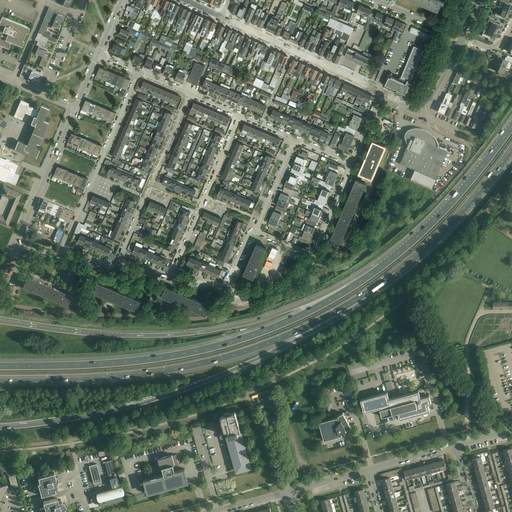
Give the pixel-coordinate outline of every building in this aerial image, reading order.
[(135,8),(138,0),(134,0),(133,4),(131,3),(130,6),(135,8)] [(144,0),(138,0),(135,8),(133,11),(133,12),(131,17),(135,19),(140,7),(141,8),(144,0)] [(148,9),(151,0),(146,0),(146,1),(147,2),(145,7),(143,12),(146,13),(146,12),(148,9)] [(156,5),(157,0),(151,0),(148,9),(146,12),(149,13),(150,10),(151,10),(153,6),(152,6),(153,4),(156,5)] [(170,1),(166,0),(163,0),(160,7),(163,8),(159,15),(157,19),(161,20),(170,1)] [(234,14),(240,0),(234,0),(230,11),(230,13),(234,14)] [(242,18),(249,2),(250,0),(246,0),(246,2),(243,9),(240,7),(236,15),(242,18)] [(259,0),(250,0),(249,2),(252,3),(244,19),(250,22),(259,0)] [(291,33),(304,4),(295,0),(294,0),(287,17),(285,20),(289,22),(288,26),(290,27),(288,32),(285,30),(282,37),(288,39),(291,32),(291,33)] [(351,10),(354,2),(348,0),(347,0),(344,7),(351,10)] [(413,0),(437,10),(440,3),(443,4),(442,4),(443,4),(444,0),(413,0)] [(501,2),(499,7),(502,9),(510,12),(511,8),(511,5),(508,4),(509,1),(505,0),(499,0),(500,1),(501,2)] [(168,20),(175,4),(171,2),(167,9),(168,9),(163,22),(166,23),(168,20)] [(180,6),(175,4),(168,20),(171,22),(175,12),(177,13),(180,6)] [(364,11),(365,7),(359,5),(356,11),(362,14),(364,11)] [(61,21),(65,14),(49,7),(39,31),(44,33),(48,24),(49,25),(53,18),(61,21)] [(177,28),(186,9),(181,7),(177,16),(179,17),(174,27),(177,28)] [(367,20),(368,18),(372,10),(365,7),(364,11),(362,14),(361,17),(366,20),(367,20)] [(256,24),(259,17),(261,12),(262,9),(259,8),(258,9),(257,8),(255,14),(254,13),(250,22),(256,24)] [(274,33),(277,25),(284,10),(279,8),(275,17),(272,16),(269,22),(265,29),(274,33)] [(191,11),(186,9),(177,28),(177,29),(180,31),(185,19),(187,20),(191,11)] [(262,28),(268,14),(270,10),(267,9),(266,13),(265,12),(264,14),(262,13),(260,18),(256,25),(262,28)] [(508,18),(510,12),(502,9),(501,12),(497,10),(495,16),(502,19),(503,16),(508,18)] [(189,34),(191,30),(198,15),(194,12),(189,21),(191,22),(187,33),(189,34)] [(382,18),(383,15),(376,12),(374,18),(373,21),(379,23),(379,24),(382,26),(383,24),(385,19),(382,18)] [(197,32),(204,17),(198,15),(191,30),(197,32)] [(390,27),(394,19),(387,16),(385,19),(383,24),(390,27)] [(0,47),(1,47),(1,46),(9,49),(11,44),(10,43),(10,42),(22,47),(24,42),(23,41),(26,33),(27,34),(29,28),(2,17),(0,21),(0,47)] [(62,22),(61,21),(53,18),(49,25),(59,29),(62,22)] [(203,36),(210,20),(206,18),(202,25),(203,25),(199,34),(203,36)] [(337,30),(343,32),(350,35),(353,28),(330,18),(329,20),(327,25),(335,29),(337,30)] [(491,25),(490,28),(497,32),(500,26),(495,24),(496,21),(489,18),(487,24),(491,25)] [(216,23),(210,20),(203,36),(207,37),(210,30),(212,31),(216,23)] [(392,28),(397,30),(403,33),(407,25),(396,20),(392,28)] [(279,26),(277,25),(274,33),(279,35),(284,22),(282,21),(279,26)] [(214,51),(225,27),(219,24),(216,33),(217,33),(215,39),(212,38),(210,44),(212,44),(212,45),(214,47),(212,50),(214,51)] [(121,28),(118,34),(127,38),(129,35),(134,37),(136,31),(127,27),(126,30),(121,28)] [(222,52),(232,30),(227,28),(222,38),(225,39),(223,42),(222,42),(219,50),(222,52)] [(303,47),(311,30),(307,28),(304,34),(303,33),(298,44),(303,47)] [(495,38),(497,32),(490,28),(488,31),(485,30),(482,35),(489,38),(490,36),(495,38)] [(308,49),(317,31),(314,29),(311,35),(312,35),(309,40),(308,40),(304,47),(308,49)] [(291,35),(288,40),(297,44),(302,32),(298,30),(295,37),(291,35)] [(322,56),(330,40),(327,38),(326,41),(324,40),(328,31),(325,30),(320,39),(324,40),(317,54),(322,56)] [(39,64),(43,66),(48,56),(44,55),(47,49),(44,48),(47,42),(48,40),(53,42),(55,38),(44,33),(39,31),(35,40),(38,41),(36,45),(38,46),(36,51),(36,52),(35,53),(43,56),(39,64)] [(231,50),(238,33),(233,31),(226,48),(231,50)] [(312,51),(316,44),(321,33),(317,31),(308,49),(312,51)] [(141,39),(143,34),(140,32),(135,43),(133,47),(137,49),(141,39)] [(347,41),(350,35),(343,32),(341,38),(347,41)] [(238,49),(244,36),(239,34),(236,41),(237,42),(236,44),(236,45),(235,47),(238,49)] [(251,39),(246,37),(242,46),(243,46),(241,52),(238,50),(236,55),(243,58),(251,39)] [(125,41),(117,38),(115,41),(116,41),(115,44),(114,44),(112,50),(120,53),(122,47),(121,47),(122,44),(123,44),(125,41)] [(149,53),(155,39),(152,38),(146,52),(149,53)] [(246,58),(250,59),(257,42),(253,40),(249,48),(251,48),(249,52),(246,58)] [(331,60),(339,42),(336,40),(331,51),(328,49),(324,57),(331,60)] [(169,51),(171,46),(165,44),(161,42),(159,47),(169,51)] [(256,60),(263,45),(258,43),(255,49),(257,50),(254,58),(256,60)] [(337,63),(345,46),(342,44),(337,54),(335,53),(332,60),(337,63)] [(189,54),(191,48),(185,45),(182,51),(189,54)] [(262,59),(268,47),(263,45),(256,60),(254,65),(257,66),(261,58),(262,59)] [(400,77),(407,80),(413,82),(412,82),(411,81),(412,79),(414,75),(416,69),(418,66),(420,60),(421,57),(423,53),(424,50),(413,45),(400,77)] [(354,61),(358,53),(348,48),(344,57),(354,61)] [(271,65),(277,51),(272,49),(266,62),(263,61),(260,68),(263,69),(265,66),(269,68),(270,67),(271,65)] [(281,53),(277,51),(271,65),(275,66),(277,62),(281,53)] [(370,54),(364,52),(363,51),(362,55),(364,56),(364,58),(365,58),(364,59),(365,60),(363,65),(368,68),(371,59),(373,60),(375,56),(370,53),(370,54)] [(141,64),(144,55),(140,53),(139,56),(135,55),(132,61),(141,64)] [(365,58),(364,58),(364,56),(362,55),(358,53),(354,61),(363,65),(365,60),(364,59),(365,58)] [(284,64),(287,56),(282,54),(275,70),(278,71),(281,63),(284,64)] [(150,69),(154,59),(148,56),(144,66),(150,69)] [(509,69),(511,63),(511,57),(508,56),(507,58),(506,57),(505,60),(500,58),(498,64),(506,67),(509,69)] [(215,67),(218,61),(211,58),(209,64),(215,67)] [(232,67),(237,68),(240,60),(235,58),(232,67)] [(156,63),(153,70),(160,73),(164,61),(161,59),(159,64),(156,63)] [(295,66),(297,61),(292,59),(288,69),(287,71),(292,74),(295,66)] [(222,70),(225,64),(218,61),(215,67),(217,68),(220,69),(222,70)] [(205,66),(204,66),(195,62),(190,75),(186,73),(185,75),(183,79),(187,81),(197,85),(205,66)] [(299,76),(305,64),(300,62),(297,67),(298,67),(296,71),(297,72),(296,75),(298,76),(294,84),(296,85),(298,79),(299,76)] [(169,77),(173,68),(169,67),(170,65),(167,63),(166,65),(162,74),(169,77)] [(36,72),(37,69),(25,64),(22,70),(30,74),(27,81),(33,83),(34,80),(37,81),(40,74),(36,72)] [(228,72),(230,67),(225,64),(222,70),(228,72)] [(505,70),(506,67),(498,64),(495,70),(500,72),(499,75),(506,78),(508,72),(505,70)] [(306,78),(311,67),(306,65),(301,76),(306,78)] [(101,78),(105,69),(99,67),(95,76),(101,78)] [(314,78),(317,70),(312,68),(309,76),(311,77),(309,82),(312,84),(312,82),(313,81),(314,78)] [(106,80),(110,71),(105,69),(101,78),(106,80)] [(183,79),(185,75),(182,73),(183,71),(183,70),(182,70),(180,69),(179,70),(179,72),(178,71),(177,75),(176,75),(176,76),(175,79),(182,82),(183,79)] [(278,79),(281,72),(278,71),(275,70),(272,77),(278,79)] [(319,81),(323,73),(317,70),(314,78),(313,81),(312,82),(312,84),(311,84),(316,87),(319,81)] [(111,83),(115,73),(110,71),(106,80),(111,83)] [(457,85),(461,77),(462,73),(458,71),(457,74),(455,77),(453,83),(457,85)] [(116,85),(120,75),(115,73),(111,83),(116,85)] [(326,85),(330,76),(325,74),(321,82),(324,84),(321,90),(323,91),(326,85)] [(121,87),(125,77),(120,75),(116,85),(121,87)] [(383,85),(388,88),(390,89),(392,90),(392,89),(394,90),(394,91),(396,91),(398,92),(402,94),(404,95),(406,96),(409,90),(410,88),(413,82),(407,80),(405,83),(388,75),(387,76),(386,79),(385,81),(383,85)] [(130,80),(125,77),(121,87),(126,89),(130,80)] [(211,82),(212,80),(211,79),(207,77),(206,78),(202,87),(208,90),(211,82)] [(336,79),(331,77),(327,84),(329,85),(325,94),(328,96),(329,93),(336,79)] [(341,82),(336,79),(329,93),(332,95),(336,87),(338,88),(341,82)] [(146,93),(150,84),(143,81),(140,89),(144,90),(143,92),(146,93)] [(217,85),(211,82),(208,90),(214,92),(217,85)] [(219,95),(224,84),(221,83),(220,86),(217,85),(214,92),(219,95)] [(346,92),(349,85),(343,83),(340,90),(339,92),(342,94),(343,91),(346,92)] [(152,94),(156,86),(150,84),(146,93),(145,95),(143,99),(146,100),(148,97),(149,93),(152,94)] [(225,97),(229,90),(230,87),(224,84),(219,95),(225,97)] [(351,95),(355,88),(349,85),(346,92),(344,95),(347,96),(350,97),(351,95)] [(158,96),(161,89),(156,86),(152,94),(158,96)] [(357,97),(360,90),(355,88),(351,95),(350,97),(353,98),(354,96),(357,97)] [(164,99),(167,91),(161,89),(158,96),(164,99)] [(231,100),(235,92),(229,90),(225,97),(231,100)] [(364,96),(365,93),(364,92),(360,90),(357,97),(356,100),(361,102),(362,100),(364,96)] [(464,107),(467,99),(471,91),(468,90),(467,93),(466,92),(460,105),(461,106),(459,112),(457,111),(453,118),(458,121),(464,107)] [(170,101),(173,94),(167,91),(164,99),(170,101)] [(297,100),(298,97),(300,93),(296,91),(295,95),(292,94),(290,97),(297,100)] [(237,103),(241,95),(235,92),(231,100),(237,103)] [(368,102),(371,96),(371,95),(365,93),(364,96),(362,100),(361,102),(361,104),(364,105),(365,101),(368,102)] [(445,114),(448,106),(452,95),(447,93),(442,103),(442,102),(438,111),(445,114)] [(176,104),(179,96),(173,94),(170,101),(172,102),(176,104)] [(249,108),(252,100),(249,99),(251,95),(248,94),(247,97),(243,105),(249,108)] [(243,105),(247,97),(241,95),(237,103),(243,105)] [(141,107),(143,101),(136,98),(134,104),(141,107)] [(451,117),(458,99),(455,98),(453,102),(454,102),(451,108),(449,107),(446,115),(451,117)] [(463,123),(466,115),(465,114),(471,100),(467,99),(464,107),(458,121),(463,123)] [(28,106),(29,104),(21,100),(14,117),(22,120),(25,113),(27,114),(30,107),(28,106)] [(87,111),(91,102),(85,100),(81,109),(87,111)] [(255,110),(258,102),(252,100),(249,108),(255,110)] [(92,113),(96,104),(91,102),(87,111),(92,113)] [(196,113),(200,105),(194,102),(190,110),(196,113)] [(261,113),(264,105),(258,102),(255,110),(261,113)] [(281,121),(284,114),(281,113),(283,108),(282,108),(284,104),(282,103),(281,106),(279,111),(275,119),(281,121)] [(97,116),(101,106),(96,104),(92,113),(97,116)] [(145,110),(146,108),(144,107),(143,108),(141,107),(134,104),(133,106),(132,106),(131,109),(138,112),(141,114),(142,111),(144,111),(145,111),(145,110)] [(49,109),(41,105),(39,110),(30,107),(27,114),(34,117),(31,124),(33,125),(25,144),(18,141),(14,149),(36,158),(39,150),(35,148),(36,144),(39,145),(48,123),(44,121),(49,109)] [(202,115),(206,107),(200,105),(196,113),(202,115)] [(468,125),(472,118),(470,117),(475,106),(472,105),(464,123),(468,125)] [(102,118),(106,108),(101,106),(97,116),(102,118)] [(208,118),(212,110),(206,107),(202,115),(208,118)] [(107,120),(111,110),(106,108),(102,118),(107,120)] [(136,118),(138,112),(131,109),(129,115),(136,118)] [(275,119),(279,111),(276,110),(276,111),(273,109),(270,116),(275,119)] [(116,113),(111,110),(107,120),(112,122),(116,113)] [(172,113),(165,110),(163,116),(169,119),(172,113)] [(214,120),(218,112),(212,110),(208,118),(214,120)] [(353,114),(351,120),(359,124),(361,117),(359,116),(360,113),(353,110),(351,114),(353,114)] [(475,128),(478,121),(479,117),(481,118),(482,114),(476,111),(470,126),(475,128)] [(220,123),(223,115),(218,112),(214,120),(220,123)] [(286,123),(290,116),(287,115),(284,114),(281,121),(286,123)] [(133,124),(136,118),(129,115),(126,121),(133,124)] [(226,125),(230,118),(223,115),(220,123),(226,125)] [(167,125),(169,119),(163,116),(160,122),(167,125)] [(292,126),(295,119),(292,117),(290,116),(286,123),(292,126)] [(297,128),(301,120),(298,119),(298,120),(295,119),(292,126),(297,128)] [(356,130),(359,124),(351,120),(349,119),(348,122),(350,123),(349,126),(347,125),(346,125),(345,125),(343,128),(345,129),(352,131),(353,128),(356,130)] [(303,131),(306,123),(303,122),(303,121),(301,120),(297,128),(303,131)] [(132,127),(133,124),(126,121),(124,127),(131,130),(134,131),(134,130),(135,128),(132,127)] [(186,121),(183,127),(190,130),(194,131),(196,125),(186,121)] [(165,131),(167,125),(160,122),(158,128),(165,131)] [(309,133),(312,125),(310,124),(309,125),(306,123),(303,131),(309,133)] [(247,134),(250,126),(244,124),(241,132),(247,134)] [(314,135),(317,128),(314,127),(314,126),(312,125),(309,133),(314,135)] [(253,137),(256,129),(250,126),(247,134),(253,137)] [(134,131),(131,130),(124,127),(121,132),(128,135),(131,136),(132,133),(133,132),(134,131)] [(194,131),(190,130),(183,127),(181,132),(188,135),(189,132),(192,134),(194,131)] [(162,136),(165,131),(158,128),(155,133),(162,136)] [(320,138),(323,130),(321,129),(320,129),(317,128),(314,135),(320,138)] [(408,144),(409,145),(409,146),(401,164),(415,170),(411,179),(432,189),(436,180),(435,179),(448,151),(438,147),(437,144),(437,142),(435,140),(434,137),(432,136),(430,134),(428,132),(426,131),(423,130),(421,130),(418,129),(416,129),(415,129),(415,128),(412,129),(411,130),(408,131),(407,133),(406,135),(406,138),(406,140),(407,142),(408,144)] [(259,139),(262,131),(256,129),(253,137),(259,139)] [(351,142),(354,136),(351,135),(352,131),(345,129),(344,132),(346,133),(343,138),(351,142)] [(330,138),(333,134),(329,132),(328,133),(325,131),(326,131),(323,130),(320,138),(326,140),(327,137),(330,138)] [(265,142),(268,134),(262,131),(259,139),(265,142)] [(127,139),(128,135),(121,132),(119,138),(129,142),(129,141),(130,140),(127,139)] [(160,142),(162,136),(155,133),(153,132),(151,136),(151,137),(150,138),(160,142)] [(187,137),(188,135),(181,132),(179,138),(186,141),(188,142),(190,139),(187,137)] [(221,136),(212,132),(210,138),(219,142),(221,136)] [(72,144),(76,135),(71,133),(67,142),(72,144)] [(271,144),(274,136),(268,134),(265,142),(271,144)] [(78,147),(81,137),(76,135),(72,144),(78,147)] [(277,147),(280,139),(274,136),(271,144),(277,147)] [(83,149),(87,139),(81,137),(78,147),(83,149)] [(128,145),(128,143),(129,142),(119,138),(117,144),(124,147),(125,144),(128,145)] [(157,148),(160,142),(150,138),(150,139),(149,140),(152,141),(150,145),(157,148)] [(186,141),(179,138),(176,143),(183,146),(186,147),(188,142),(186,141)] [(217,147),(219,142),(210,138),(208,143),(217,147)] [(351,142),(343,138),(341,138),(337,147),(344,150),(346,146),(349,148),(351,142)] [(88,151),(92,141),(87,139),(83,149),(88,151)] [(93,153),(97,144),(92,141),(88,151),(93,153)] [(241,150),(244,145),(237,142),(234,148),(241,150)] [(182,149),(183,146),(176,143),(174,149),(183,153),(184,153),(185,150),(182,149)] [(214,153),(217,147),(208,143),(208,144),(207,144),(205,149),(208,150),(214,153)] [(383,147),(376,144),(373,143),(370,149),(369,151),(367,158),(377,162),(383,147)] [(102,146),(97,144),(93,153),(98,155),(102,146)] [(121,153),(124,147),(117,144),(114,150),(121,153)] [(155,153),(157,148),(150,145),(148,150),(155,153)] [(239,156),(241,150),(234,148),(232,153),(239,156)] [(153,159),(155,153),(148,150),(145,149),(145,150),(144,152),(147,153),(146,156),(153,159)] [(181,158),(183,153),(174,149),(172,154),(179,157),(181,158)] [(119,158),(121,153),(114,150),(112,155),(119,158)] [(212,158),(214,153),(208,150),(205,156),(212,158)] [(236,162),(239,156),(232,153),(229,159),(236,162)] [(178,159),(179,157),(172,154),(169,160),(179,164),(180,161),(178,159)] [(270,163),(272,157),(266,154),(264,157),(262,156),(261,158),(260,159),(263,160),(270,163)] [(308,157),(307,156),(301,154),(299,157),(296,156),(294,162),(304,166),(305,162),(303,162),(304,159),(306,160),(308,157)] [(210,164),(212,158),(205,156),(203,155),(201,160),(210,164)] [(150,165),(153,159),(146,156),(144,159),(142,158),(141,160),(140,161),(143,162),(150,165)] [(14,173),(18,165),(0,157),(0,179),(15,185),(19,175),(14,173)] [(371,177),(377,162),(367,158),(364,164),(363,166),(360,172),(371,177)] [(234,168),(236,162),(229,159),(227,165),(234,168)] [(178,166),(179,164),(169,160),(167,165),(176,169),(177,166),(178,166)] [(207,169),(210,164),(201,160),(199,163),(202,164),(201,166),(207,169)] [(267,168),(270,163),(263,160),(261,166),(267,168)] [(314,170),(317,162),(312,160),(308,168),(314,170)] [(148,171),(150,165),(143,162),(140,161),(140,162),(138,167),(141,168),(148,171)] [(304,166),(294,162),(291,168),(294,169),(293,172),(300,175),(301,172),(299,171),(302,165),(304,166)] [(265,174),(267,168),(261,166),(258,164),(256,169),(256,170),(258,171),(265,174)] [(232,171),(234,168),(227,165),(224,170),(231,173),(234,175),(235,173),(235,172),(232,171)] [(58,178),(62,168),(57,166),(53,175),(58,178)] [(113,176),(116,169),(110,166),(107,173),(113,176)] [(205,175),(207,169),(201,166),(200,169),(197,168),(196,171),(205,175)] [(335,172),(336,169),(329,166),(328,170),(325,175),(326,176),(327,176),(335,179),(338,173),(335,172)] [(63,180),(67,170),(62,168),(58,178),(63,180)] [(119,178),(122,172),(116,169),(113,176),(119,178)] [(69,182),(73,172),(67,170),(63,180),(69,182)] [(125,181),(129,172),(123,170),(122,172),(119,178),(125,181)] [(233,176),(234,175),(231,173),(224,170),(222,176),(232,181),(232,180),(233,176)] [(193,177),(203,181),(204,181),(203,181),(205,177),(204,177),(205,175),(196,171),(193,177)] [(263,180),(265,174),(258,171),(256,177),(263,180)] [(73,184),(77,175),(73,172),(69,182),(73,184)] [(132,184),(135,177),(133,176),(134,174),(129,172),(125,181),(132,184)] [(303,181),(305,177),(300,175),(293,172),(292,175),(289,174),(286,180),(294,183),(297,178),(303,181)] [(138,186),(142,177),(143,176),(140,175),(140,176),(136,174),(135,177),(132,184),(138,186)] [(168,186),(171,179),(172,177),(166,174),(165,175),(161,183),(168,186)] [(79,186),(83,177),(77,175),(73,184),(79,186)] [(333,185),(335,179),(327,176),(326,176),(325,179),(326,180),(325,182),(319,179),(318,183),(329,187),(330,184),(333,185)] [(88,179),(83,177),(79,186),(84,188),(88,179)] [(260,186),(263,180),(256,177),(253,183),(260,186)] [(174,189),(177,182),(171,179),(168,186),(174,189)] [(366,184),(364,183),(355,179),(353,186),(352,186),(351,188),(352,188),(349,194),(359,199),(366,184)] [(295,188),(296,184),(294,183),(286,180),(283,186),(286,187),(285,190),(297,195),(298,192),(292,189),(293,187),(295,188)] [(180,192),(183,185),(177,182),(174,189),(180,192)] [(258,192),(260,186),(253,183),(251,182),(250,183),(249,185),(252,186),(251,189),(258,192)] [(327,198),(330,192),(327,190),(329,187),(318,183),(316,186),(322,188),(321,191),(320,191),(319,194),(327,198)] [(186,194),(189,188),(183,185),(180,192),(186,194)] [(223,197),(226,190),(227,187),(225,185),(223,189),(220,187),(217,194),(222,196),(223,197)] [(0,199),(0,222),(7,226),(17,204),(19,202),(18,201),(21,194),(3,186),(0,194),(2,195),(0,199)] [(193,189),(189,188),(186,194),(193,197),(194,193),(197,194),(199,189),(194,187),(193,189)] [(231,196),(232,193),(226,190),(223,197),(229,199),(231,196)] [(290,199),(291,196),(302,200),(303,198),(297,195),(285,190),(284,193),(281,192),(278,198),(289,203),(290,203),(293,204),(295,201),(290,199)] [(236,202),(239,194),(240,192),(237,191),(236,194),(232,193),(231,196),(229,199),(236,202)] [(242,205),(245,198),(245,196),(239,194),(236,202),(242,205)] [(325,204),(327,198),(319,194),(317,200),(310,197),(309,201),(321,205),(322,202),(325,204)] [(353,213),(359,199),(349,194),(346,201),(346,200),(345,202),(345,203),(343,209),(353,213)] [(95,204),(98,197),(93,195),(92,196),(90,202),(95,204)] [(101,206),(104,200),(98,197),(95,204),(101,206)] [(125,197),(123,202),(125,203),(132,206),(134,201),(128,198),(125,197)] [(251,201),(245,198),(242,205),(248,207),(251,201)] [(290,203),(289,203),(278,198),(276,204),(279,205),(277,208),(285,211),(286,209),(287,209),(290,203)] [(44,211),(48,201),(43,199),(39,209),(44,211)] [(105,212),(109,202),(104,200),(101,206),(100,209),(105,212)] [(49,213),(53,204),(48,201),(44,211),(49,213)] [(152,210),(155,203),(150,201),(147,208),(152,210)] [(320,216),(322,210),(319,208),(321,205),(309,201),(308,204),(312,206),(310,212),(320,216)] [(129,212),(132,206),(125,203),(123,202),(122,202),(120,208),(123,209),(129,212)] [(158,212),(161,206),(155,203),(152,210),(158,212)] [(55,215),(58,206),(53,204),(49,213),(55,215)] [(182,205),(181,208),(179,214),(187,218),(190,212),(187,211),(188,208),(182,205)] [(60,217),(64,208),(58,206),(55,215),(60,217)] [(166,208),(161,206),(158,212),(163,215),(166,208)] [(65,219),(69,210),(64,208),(60,217),(65,219)] [(283,215),(285,211),(277,208),(276,212),(273,210),(271,216),(279,219),(281,214),(283,215)] [(127,217),(129,212),(123,209),(120,214),(127,217)] [(347,228),(353,213),(343,209),(340,215),(339,215),(339,217),(336,224),(347,228)] [(74,212),(69,210),(65,219),(70,222),(74,212)] [(317,222),(320,216),(310,212),(306,210),(305,214),(310,216),(310,218),(308,217),(306,220),(313,223),(314,220),(317,222)] [(125,223),(127,217),(120,214),(116,212),(115,215),(119,217),(118,220),(125,223)] [(207,221),(209,214),(204,212),(201,218),(207,221)] [(178,216),(180,217),(178,220),(185,223),(187,218),(179,214),(178,216)] [(212,223),(215,216),(209,214),(207,221),(212,223)] [(221,219),(215,216),(212,223),(218,225),(221,219)] [(235,216),(234,219),(237,220),(234,225),(241,228),(243,223),(240,221),(241,218),(235,216)] [(276,225),(279,219),(271,216),(268,222),(271,224),(270,227),(277,230),(278,226),(276,225)] [(185,223),(178,220),(175,219),(173,225),(176,226),(183,229),(185,223)] [(122,228),(125,223),(118,220),(116,225),(122,228)] [(312,234),(315,228),(312,227),(313,223),(306,220),(306,221),(305,224),(304,223),(301,229),(304,230),(312,234)] [(340,243),(347,228),(336,224),(334,230),(333,230),(332,232),(333,232),(330,239),(340,243)] [(120,234),(122,228),(116,225),(113,231),(120,234)] [(239,234),(241,228),(234,225),(232,231),(239,234)] [(180,234),(183,229),(176,226),(173,231),(180,234)] [(236,239),(239,234),(232,231),(229,230),(228,232),(231,233),(229,236),(236,239)] [(309,240),(312,234),(304,230),(302,236),(300,236),(298,239),(305,242),(306,239),(309,240)] [(118,240),(120,234),(113,231),(111,237),(118,240)] [(178,240),(180,234),(173,231),(171,237),(178,240)] [(83,244),(86,238),(80,235),(77,241),(83,244)] [(234,245),(236,239),(229,236),(227,242),(234,245)] [(176,245),(178,240),(171,237),(169,242),(176,245)] [(89,247),(92,240),(86,238),(83,244),(89,247)] [(96,250),(99,243),(92,240),(89,247),(96,250)] [(173,251),(176,245),(169,242),(166,248),(173,251)] [(232,250),(234,245),(227,242),(225,247),(232,250)] [(102,252),(105,246),(99,243),(96,250),(102,252)] [(112,246),(106,243),(105,246),(102,252),(108,255),(110,252),(112,246)] [(260,263),(266,248),(256,244),(253,251),(253,250),(252,252),(252,253),(249,259),(260,263)] [(138,255),(141,248),(135,246),(132,252),(138,255)] [(229,256),(232,250),(225,247),(222,253),(229,256)] [(144,258),(147,251),(141,248),(138,255),(144,258)] [(151,260),(153,254),(147,251),(144,258),(151,260)] [(227,261),(229,256),(222,253),(220,258),(227,261)] [(160,256),(153,254),(151,260),(157,263),(160,256)] [(166,256),(161,254),(160,256),(157,263),(163,266),(167,258),(166,256)] [(193,266),(196,260),(189,257),(187,263),(193,266)] [(253,278),(260,263),(249,259),(247,265),(246,265),(245,267),(246,267),(243,274),(253,278)] [(199,269),(202,262),(196,260),(193,266),(199,269)] [(205,272),(208,265),(202,262),(199,269),(205,272)] [(212,274),(215,268),(208,265),(205,272),(212,274)] [(221,270),(215,268),(212,274),(218,277),(221,270)] [(42,283),(36,280),(34,279),(27,277),(23,287),(38,293),(42,283)] [(111,288),(105,285),(104,285),(105,285),(103,284),(96,282),(92,292),(107,298),(111,288)] [(57,289),(50,287),(50,286),(48,285),(48,286),(42,283),(38,293),(52,300),(57,289)] [(180,293),(174,290),(172,289),(165,287),(161,297),(176,303),(180,293)] [(126,294),(119,292),(119,291),(117,290),(117,291),(111,288),(107,298),(121,304),(126,294)] [(71,296),(65,293),(63,292),(57,289),(52,300),(67,306),(71,296)] [(195,299),(188,297),(189,296),(187,295),(186,296),(180,293),(176,303),(190,309),(195,299)] [(140,301),(134,298),(132,297),(126,294),(121,304),(136,311),(140,301)] [(210,306),(203,303),(203,302),(201,302),(195,299),(190,309),(205,316),(210,306)] [(507,402),(511,400),(511,395),(511,391),(511,388),(502,391),(503,394),(505,394),(507,402)] [(420,397),(420,395),(419,391),(389,399),(388,398),(389,398),(387,392),(360,400),(364,412),(380,408),(380,409),(382,417),(398,412),(398,413),(399,419),(430,411),(428,405),(428,404),(431,403),(429,396),(420,398),(420,397)] [(497,401),(503,400),(501,391),(495,393),(497,401)] [(272,405),(270,396),(264,397),(264,398),(262,398),(261,397),(257,398),(259,404),(263,403),(264,406),(265,410),(269,409),(268,408),(270,407),(270,406),(272,405)] [(242,430),(238,418),(237,412),(236,412),(235,411),(221,416),(221,417),(220,417),(219,418),(218,419),(218,420),(217,421),(217,422),(217,423),(221,435),(222,435),(222,436),(223,436),(224,438),(227,438),(236,469),(238,469),(239,471),(242,470),(242,471),(245,470),(245,469),(248,468),(247,466),(250,466),(241,434),(239,434),(238,431),(242,430)] [(342,435),(341,433),(342,433),(342,432),(343,432),(344,432),(344,433),(345,433),(345,434),(346,434),(345,433),(346,430),(351,427),(343,413),(338,416),(339,417),(337,418),(337,417),(319,422),(324,440),(342,435)] [(184,469),(185,469),(175,472),(175,470),(176,470),(175,466),(174,467),(173,465),(179,464),(176,455),(172,455),(172,454),(170,454),(168,455),(166,455),(165,456),(163,456),(161,457),(160,457),(158,458),(158,459),(155,460),(157,470),(162,468),(164,475),(144,480),(144,481),(145,480),(149,493),(187,482),(184,469)] [(446,469),(444,460),(440,461),(440,460),(438,460),(441,470),(446,469),(449,479),(452,478),(449,468),(446,469)] [(122,495),(123,494),(121,487),(120,487),(113,463),(105,465),(112,489),(100,492),(100,491),(99,491),(98,491),(97,491),(96,491),(95,492),(94,492),(93,492),(92,493),(93,495),(93,496),(93,497),(93,498),(93,499),(94,499),(94,500),(95,501),(96,501),(97,504),(100,503),(100,504),(101,504),(101,505),(102,505),(102,504),(103,504),(103,503),(103,502),(103,501),(102,501),(101,501),(101,500),(104,499),(105,505),(123,500),(122,495)] [(101,481),(96,464),(89,466),(94,483),(101,481)] [(487,466),(484,467),(475,469),(476,472),(475,473),(475,475),(485,472),(488,471),(487,466)] [(56,479),(56,478),(54,473),(38,477),(39,483),(38,483),(41,496),(56,492),(55,490),(58,489),(55,479),(56,479)] [(15,476),(9,478),(11,485),(14,486),(14,488),(18,487),(15,476)] [(457,483),(457,481),(446,484),(448,489),(457,487),(456,484),(457,483)] [(64,510),(62,503),(61,500),(58,500),(58,499),(43,503),(45,511),(65,511),(64,510)]
